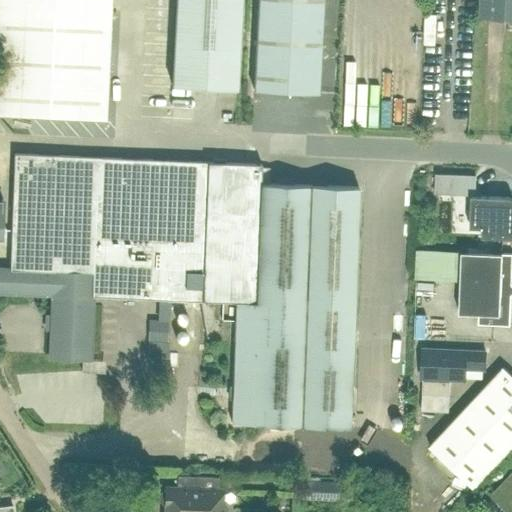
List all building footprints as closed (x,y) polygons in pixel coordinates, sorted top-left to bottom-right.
[(0,0),(0,112),(104,118),(109,0),(0,0)] [(171,85),(194,86),(236,88),(240,0),(175,0),(173,44),(171,85)] [(257,0),(252,89),(317,93),(322,0),(257,0)] [(511,0),(480,0),(480,18),(511,19),(511,0)] [(425,13),(424,43),(435,44),(437,14),(425,13)] [(83,137),(83,119),(32,116),(31,135),(83,137)] [(358,186),(260,183),(260,164),(13,153),(9,268),(0,267),(0,291),(52,294),(51,314),(48,314),(47,330),(50,330),(49,357),(89,359),(92,295),(232,301),(228,422),(349,427),(358,186)] [(511,198),(510,197),(508,197),(471,195),(470,227),(482,228),(482,236),(511,237),(511,198)] [(511,295),(511,293),(511,284),(511,264),(511,253),(502,253),(461,252),(459,313),(479,313),(478,323),(509,325),(511,295)] [(156,339),(171,336),(168,321),(154,324),(156,339)] [(106,333),(105,358),(122,358),(123,334),(106,333)] [(485,350),(423,347),(421,378),(422,378),(422,393),(449,395),(450,379),(466,380),(466,368),(484,369),(485,350)] [(473,487),(511,445),(511,375),(503,367),(429,446),(473,487)] [(219,489),(219,476),(196,475),(195,488),(165,486),(165,488),(157,496),(165,504),(164,511),(224,511),(225,508),(220,508),(221,489),(219,489)] [(511,511),(511,476),(495,495),(511,511)] [(302,480),(301,498),(337,500),(338,482),(302,480)]
